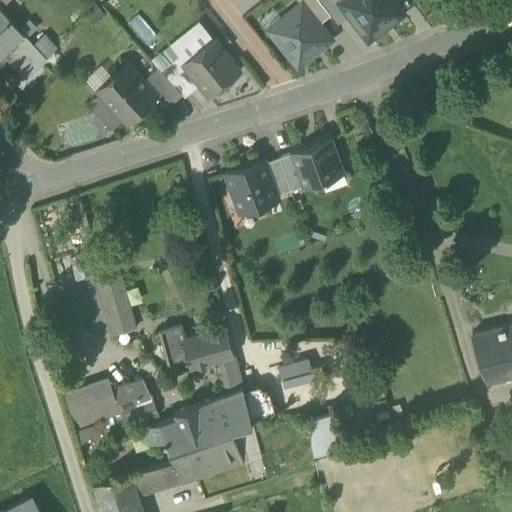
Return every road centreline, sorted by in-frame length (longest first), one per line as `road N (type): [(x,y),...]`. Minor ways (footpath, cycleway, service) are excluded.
road 1 (track): [(5,191),(17,219),(11,255),(48,402),(87,511)]
road 2 (unclassified): [(35,181),(293,101)]
road 3 (unknown): [(361,73),(424,194),(459,318)]
road 4 (unclassified): [(293,101),(511,7)]
road 5 (residential): [(293,101),(214,0)]
